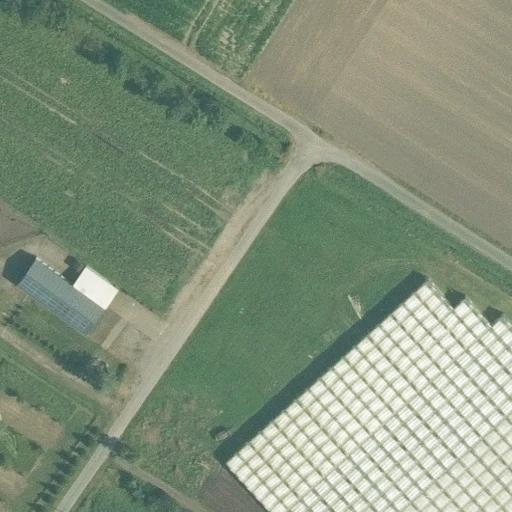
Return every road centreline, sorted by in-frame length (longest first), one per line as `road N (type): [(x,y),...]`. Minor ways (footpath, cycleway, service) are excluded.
road 1 (unclassified): [(511,268),(309,139),(58,511)]
road 2 (track): [(309,139),(88,0)]
